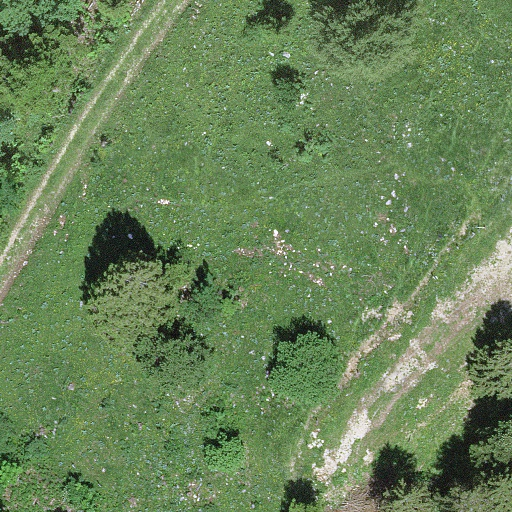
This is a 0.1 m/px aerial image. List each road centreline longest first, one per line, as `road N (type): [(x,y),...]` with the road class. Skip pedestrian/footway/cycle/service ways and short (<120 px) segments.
road 1 (track): [(76,143),(176,0)]
road 2 (track): [(0,268),(76,143)]
